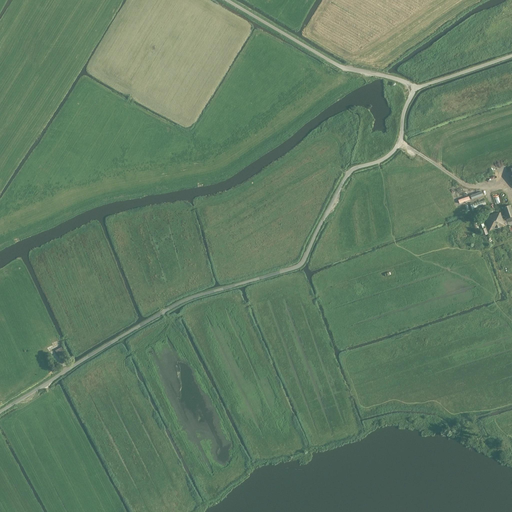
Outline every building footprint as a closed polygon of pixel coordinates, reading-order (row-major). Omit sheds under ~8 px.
[(485,200),(470,205),(473,212),(487,207),(485,200)] [(511,217),(511,211),(510,206),(503,208),(507,219),(511,217)] [(507,225),(506,221),(504,221),(504,220),(503,220),(500,213),(484,218),(489,231),(507,225)] [(481,233),(477,223),(472,225),(476,235),(481,233)] [(65,352),(62,347),(55,351),(58,356),(65,352)]
